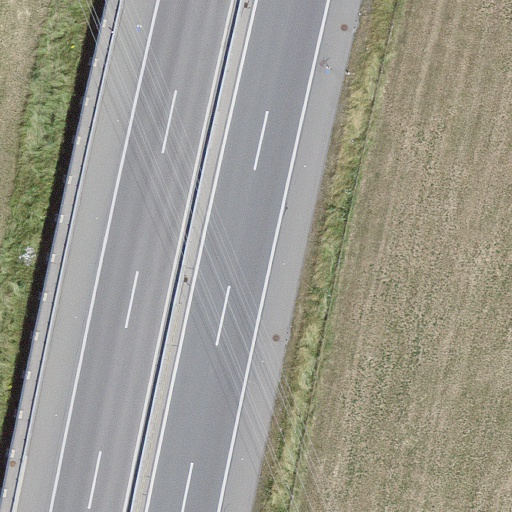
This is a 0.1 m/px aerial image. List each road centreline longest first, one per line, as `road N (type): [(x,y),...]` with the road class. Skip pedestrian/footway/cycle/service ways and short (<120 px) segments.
road 1 (motorway): [(185,511),(295,0)]
road 2 (motorway): [(198,0),(89,511)]
